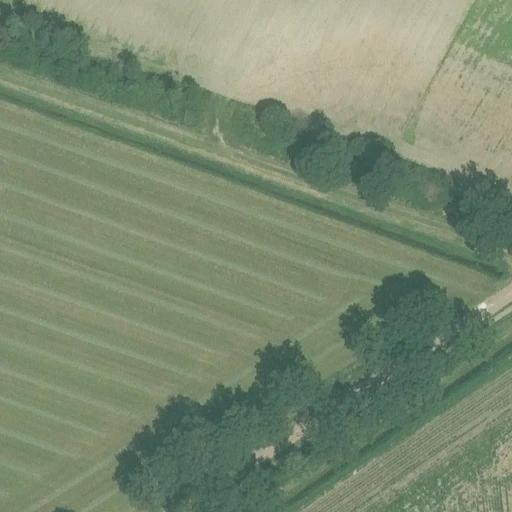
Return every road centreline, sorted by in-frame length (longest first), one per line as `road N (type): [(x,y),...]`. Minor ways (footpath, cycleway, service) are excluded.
road 1 (unknown): [(0,72),(511,265)]
road 2 (track): [(511,294),(182,511)]
